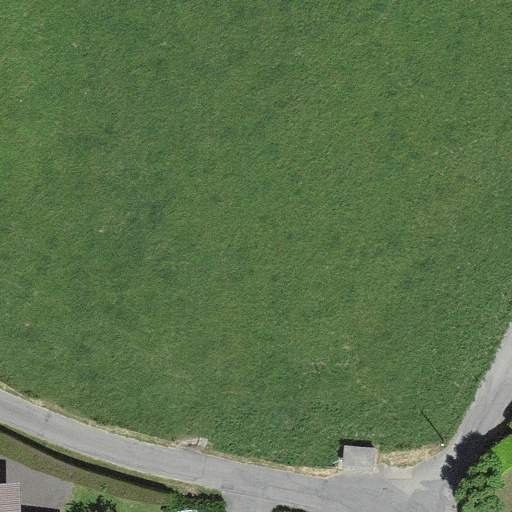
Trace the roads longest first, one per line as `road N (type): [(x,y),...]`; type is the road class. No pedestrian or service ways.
road 1 (residential): [(0,405),(166,465),(376,511)]
road 2 (residential): [(425,511),(511,361)]
